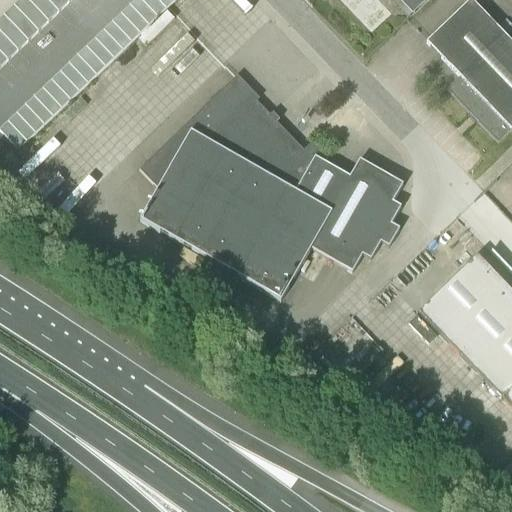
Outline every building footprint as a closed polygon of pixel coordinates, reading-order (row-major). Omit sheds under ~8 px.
[(48,24),(25,0),(20,0),(13,7),(38,33),(48,24)] [(25,0),(48,24),(58,14),(45,0),(25,0)] [(64,0),(45,0),(58,14),(69,4),(64,0)] [(148,28),(157,19),(138,0),(136,0),(129,8),(148,28)] [(166,11),(155,0),(138,0),(157,19),(166,11)] [(172,0),(155,0),(166,11),(174,2),(172,0)] [(394,0),(413,19),(432,0),(394,0)] [(511,44),(471,1),(426,44),(459,78),(446,90),(497,144),(511,129),(511,44)] [(3,17),(28,43),(38,33),(13,7),(3,17)] [(148,28),(129,8),(120,16),(139,36),(148,28)] [(139,36),(120,16),(112,24),(131,44),(139,36)] [(28,43),(3,17),(0,20),(0,34),(18,53),(28,43)] [(131,44),(112,24),(103,32),(122,52),(131,44)] [(94,41),(114,61),(122,52),(103,32),(94,41)] [(18,53),(0,34),(0,54),(8,63),(18,53)] [(114,61),(94,41),(86,49),(105,69),(114,61)] [(77,57),(96,77),(105,69),(86,49),(77,57)] [(96,77),(77,57),(68,65),(87,85),(96,77)] [(60,74),(79,94),(87,85),(68,65),(60,74)] [(79,94),(60,74),(51,82),(70,102),(79,94)] [(162,187),(141,223),(279,303),(310,251),(351,275),(362,257),(370,262),(380,245),(388,249),(398,230),(391,226),(401,209),(393,204),(403,187),(360,162),(349,179),(325,165),(330,154),(312,144),(301,155),(260,114),(263,110),(256,103),(259,100),(237,77),(234,81),(139,172),(153,186),(156,184),(162,187)] [(42,90),(61,110),(70,102),(51,82),(42,90)] [(33,99),(53,119),(61,110),(42,90),(33,99)] [(53,119),(33,99),(25,107),(44,127),(53,119)] [(16,115),(35,135),(44,127),(25,107),(16,115)] [(7,124),(26,144),(35,135),(16,115),(7,124)] [(0,133),(18,152),(26,144),(7,124),(0,130),(0,133)] [(511,295),(477,259),(418,316),(511,413),(511,295)]
